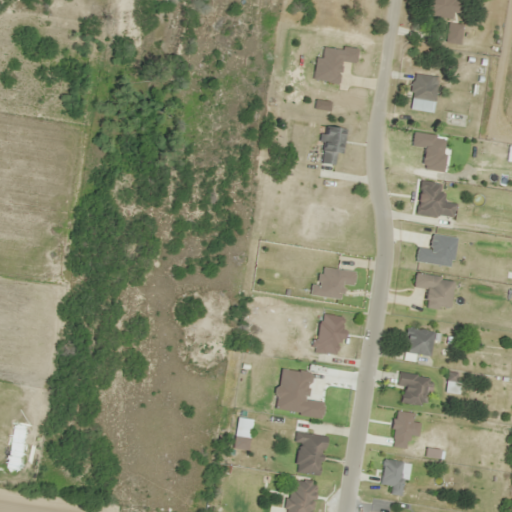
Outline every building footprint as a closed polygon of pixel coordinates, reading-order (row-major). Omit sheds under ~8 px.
[(448,17),(450,0),(422,0),(420,14),(448,17)] [(457,43),(459,25),(446,23),(444,42),(457,43)] [(435,76),(411,73),(408,99),(433,101),(435,76)] [(318,164),(333,164),(333,154),(340,154),(340,128),(319,128),(318,164)] [(452,217),(453,204),(438,202),(440,183),(418,181),(414,213),(452,217)] [(311,351),(336,355),(342,317),(317,313),(311,351)] [(431,331),(404,326),(400,351),(427,356),(431,331)] [(397,402),(423,406),(427,376),(396,372),(393,387),(399,388),(397,402)] [(316,475),(321,435),(292,432),(290,443),(295,443),(291,472),(316,475)]
